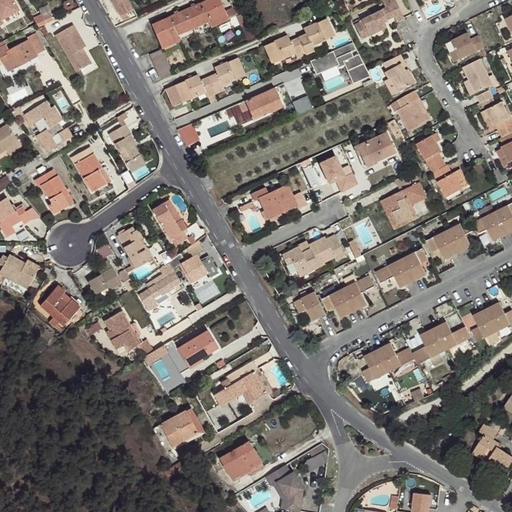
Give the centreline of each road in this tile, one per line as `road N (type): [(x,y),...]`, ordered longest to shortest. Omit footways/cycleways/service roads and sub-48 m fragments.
road 1 (residential): [(511,254),(301,361)]
road 2 (residential): [(301,361),(183,162)]
road 3 (residential): [(475,150),(427,61),(425,36),(489,0)]
road 4 (residential): [(183,162),(90,0)]
road 5 (unknown): [(385,440),(511,348)]
road 6 (residential): [(70,243),(183,162)]
